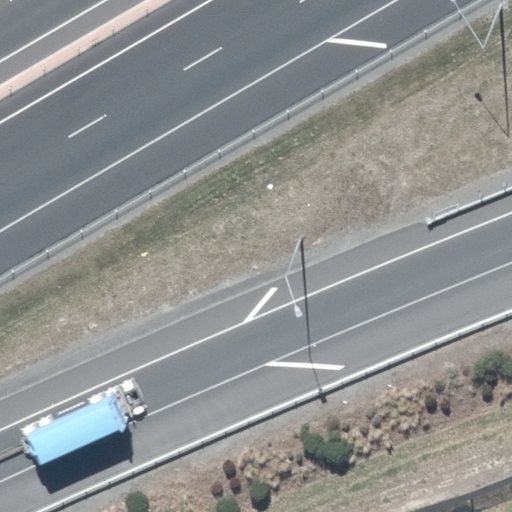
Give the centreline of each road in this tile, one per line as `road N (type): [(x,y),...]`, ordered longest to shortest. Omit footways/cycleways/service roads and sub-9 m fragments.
road 1 (motorway): [(511,234),(0,456)]
road 2 (motorway): [(296,0),(0,172)]
